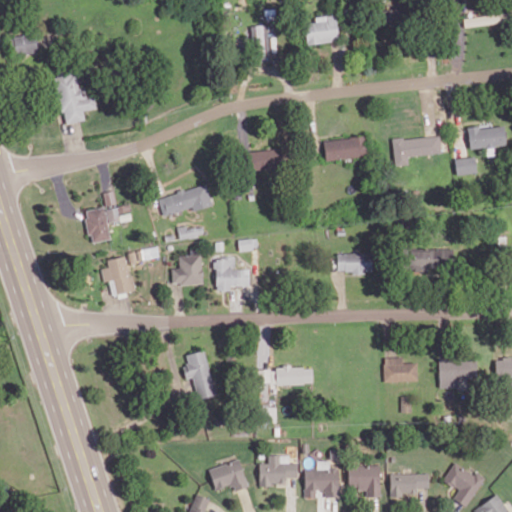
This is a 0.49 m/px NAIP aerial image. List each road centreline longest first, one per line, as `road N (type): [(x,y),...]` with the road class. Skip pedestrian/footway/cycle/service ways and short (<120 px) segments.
road 1 (residential): [(0,174),(134,150),(248,102),(511,72)]
road 2 (residential): [(40,326),(511,312)]
road 3 (primary): [(0,206),(101,511)]
